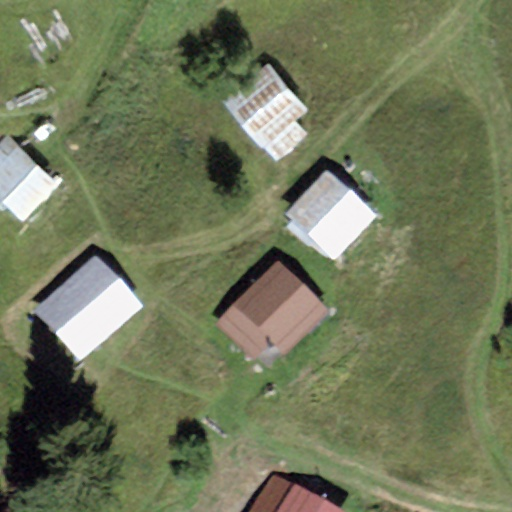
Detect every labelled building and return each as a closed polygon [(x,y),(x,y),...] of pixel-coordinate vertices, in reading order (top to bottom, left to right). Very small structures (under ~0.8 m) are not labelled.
[(308,112),(268,64),(221,102),(261,151),(265,147),(295,123),(308,112)] [(295,123),(265,147),(276,160),(305,135),(295,123)] [(58,189),(6,135),(0,141),(0,200),(22,223),(58,189)] [(334,261),(377,216),(329,171),(286,216),(334,261)] [(141,308),(96,256),(32,311),(77,363),(141,308)] [(329,313),(279,262),(214,325),(251,363),(271,344),(284,357),(329,313)] [(251,511),(276,511),(291,487),(273,477),(251,511)] [(341,511),(293,483),(291,487),(276,511),(341,511)]
